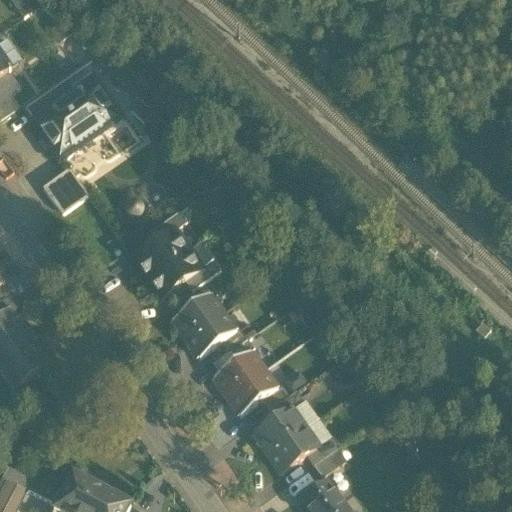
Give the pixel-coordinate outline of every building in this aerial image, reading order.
[(12,0),(12,1),(23,19),(38,10),(32,0),(12,0)] [(7,45),(0,49),(0,64),(8,77),(11,75),(11,74),(19,68),(20,63),(7,45)] [(0,82),(8,77),(0,64),(0,82)] [(31,127),(59,166),(63,163),(68,163),(72,160),(74,156),(78,153),(76,151),(101,134),(102,136),(120,123),(93,84),(31,127)] [(0,126),(18,114),(7,99),(4,101),(0,94),(0,126)] [(43,192),(62,219),(78,208),(88,201),(69,174),(43,192)] [(150,238),(157,247),(175,234),(176,235),(187,227),(179,217),(150,238)] [(144,286),(189,253),(176,235),(175,234),(157,247),(130,266),(144,286)] [(144,286),(158,305),(185,286),(203,273),(203,272),(189,253),(144,286)] [(220,275),(213,264),(203,272),(203,273),(185,286),(191,296),(220,275)] [(0,308),(8,303),(0,291),(0,308)] [(172,325),(186,344),(223,318),(209,299),(172,325)] [(16,314),(8,303),(0,308),(0,323),(11,316),(11,317),(16,314)] [(0,377),(13,396),(14,397),(29,386),(50,372),(34,349),(37,346),(30,336),(26,338),(11,317),(11,316),(0,323),(0,371),(1,373),(0,373),(0,377)] [(236,337),(223,318),(186,344),(199,364),(206,359),(222,347),(236,337)] [(480,326),(475,332),(484,340),(489,334),(480,326)] [(222,347),(229,357),(247,344),(240,335),(236,337),(222,347)] [(229,357),(236,367),(251,356),(254,353),(248,344),(229,357)] [(213,383),(227,402),(264,376),(251,356),(236,367),(219,379),(213,383)] [(236,367),(229,357),(212,370),(219,379),(236,367)] [(278,395),(264,376),(227,402),(240,421),(263,405),(278,395)] [(299,377),(283,388),(291,398),(306,388),(299,377)] [(9,399),(17,410),(36,396),(29,386),(14,397),(13,396),(9,399)] [(263,405),(270,415),(289,402),(282,392),(278,395),(263,405)] [(296,396),(289,402),(270,415),(277,425),(291,415),(292,416),(304,408),(296,396)] [(292,416),(305,434),(316,426),(304,408),(292,416)] [(254,441),(268,460),(305,434),(292,416),(291,415),(277,425),(254,441)] [(329,444),(316,426),(305,434),(318,452),(329,444)] [(318,452),(305,434),(268,460),(281,480),(306,461),(319,453),(318,452)] [(313,471),(338,454),(340,453),(332,442),(329,444),(318,452),(319,453),(306,461),(313,471)] [(346,465),(338,454),(314,471),(322,482),(346,465)] [(0,486),(0,511),(18,511),(27,495),(56,510),(61,501),(57,499),(58,498),(7,472),(0,486)] [(130,511),(131,510),(73,480),(61,501),(56,510),(55,511),(130,511)] [(345,511),(326,486),(300,505),(304,511),(345,511)]
